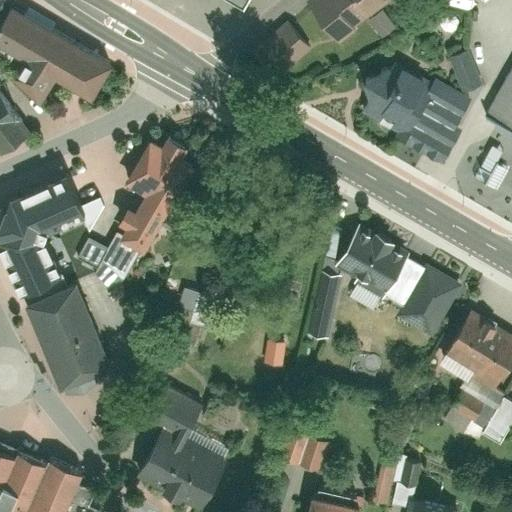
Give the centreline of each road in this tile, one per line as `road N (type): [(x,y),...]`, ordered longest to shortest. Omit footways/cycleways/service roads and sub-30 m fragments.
road 1 (secondary): [(194,77),(511,259)]
road 2 (residential): [(0,173),(114,129),(194,77)]
road 3 (residential): [(117,511),(94,462),(16,362)]
road 4 (secondary): [(62,0),(194,77)]
road 5 (residential): [(194,77),(287,0)]
